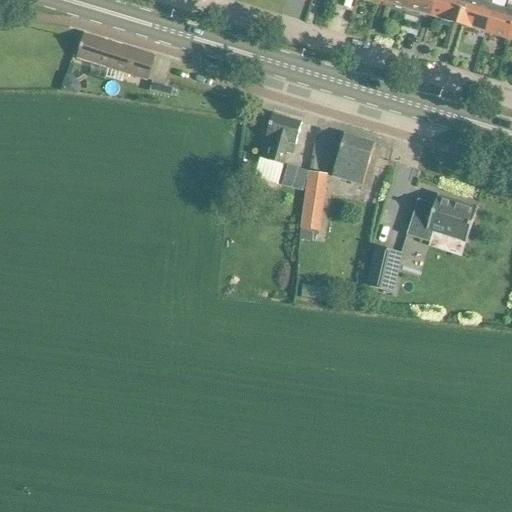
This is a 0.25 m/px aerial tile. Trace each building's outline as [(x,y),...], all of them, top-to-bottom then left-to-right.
[(383,0),(383,2),(407,10),(410,0),(383,0)] [(410,0),(407,10),(431,17),(436,0),(410,0)] [(436,0),(431,17),(458,25),(465,0),(436,0)] [(465,0),(458,25),(461,26),(463,27),(485,33),(495,0),(465,0)] [(495,0),(485,33),(509,41),(511,31),(511,11),(504,9),(506,0),(495,0)] [(78,58),(108,67),(149,79),(156,57),(85,35),(78,58)] [(273,115),(267,139),(255,179),(278,185),(286,155),(292,156),(295,146),(296,146),(303,123),(273,115)] [(345,135),(340,154),(332,179),(363,188),(375,144),(345,135)] [(309,172),(288,166),(282,186),(303,192),(309,172)] [(309,173),(302,230),(319,232),(320,232),(324,204),(325,192),(328,175),(327,175),(309,173)] [(407,236),(430,243),(434,232),(466,243),(465,244),(467,244),(478,208),(477,207),(477,208),(440,196),(440,195),(439,195),(435,205),(419,200),(407,236)] [(302,230),(301,240),(316,242),(318,242),(319,232),(302,230)] [(376,248),(366,286),(394,293),(403,254),(376,248)]
